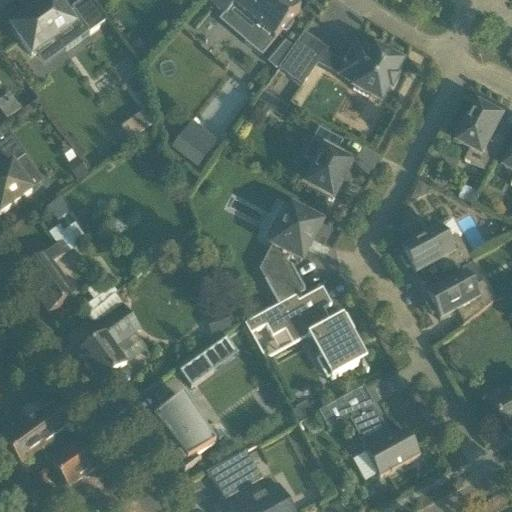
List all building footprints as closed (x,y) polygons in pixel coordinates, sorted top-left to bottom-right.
[(66,17),(53,0),(52,0),(11,30),(31,57),(56,39),(65,51),(88,34),(89,35),(105,23),(88,0),(84,0),(71,10),(73,13),(66,17)] [(204,0),(224,16),(225,17),(232,8),(257,29),(253,33),(244,43),(260,56),(260,57),(261,58),(281,33),(282,33),(285,34),(292,26),(291,23),(290,23),(299,13),(298,12),(283,0),(204,0)] [(326,52),(303,36),(279,70),(301,87),(326,52)] [(352,92),(378,105),(380,106),(387,92),(390,94),(389,94),(390,95),(398,81),(397,80),(396,81),(394,79),(401,66),(397,63),(399,60),(387,54),(386,57),(374,51),(371,55),(355,47),(338,78),(354,87),(352,92)] [(264,94),(255,111),(267,117),(270,112),(276,100),(264,94)] [(0,102),(0,113),(3,118),(17,108),(8,96),(0,102)] [(473,120),(469,118),(462,131),(465,133),(459,145),(471,152),(465,163),(488,175),(503,148),(490,142),(502,119),(494,115),(496,112),(483,105),(481,108),(479,107),(473,120)] [(142,113),(132,120),(142,134),(152,127),(142,113)] [(0,216),(31,194),(12,167),(25,158),(3,128),(0,129),(0,216)] [(186,130),(171,150),(197,171),(213,151),(186,130)] [(315,166),(303,189),(332,204),(338,192),(346,179),(345,178),(351,166),(334,157),(342,143),(318,131),(303,159),(315,166)] [(68,166),(66,168),(76,182),(88,174),(78,160),(76,161),(68,166)] [(59,201),(46,211),(56,223),(68,213),(59,201)] [(291,211),(271,249),(272,249),(263,265),(270,277),(263,281),(264,283),(263,283),(276,307),(277,306),(278,308),(295,299),(304,294),(303,292),(304,292),(291,268),(290,268),(289,267),(288,268),(286,264),(289,258),(300,264),(307,250),(308,250),(313,241),(320,226),(291,211)] [(414,247),(403,253),(402,254),(403,256),(399,257),(406,271),(410,269),(414,276),(436,264),(443,277),(470,262),(457,238),(446,244),(439,233),(427,240),(425,236),(412,243),(414,247)] [(74,297),(57,273),(51,266),(68,254),(62,245),(18,275),(48,316),(74,297)] [(93,302),(113,287),(106,277),(85,292),(93,302)] [(468,323),(469,323),(493,304),(482,284),(471,290),(464,278),(427,299),(428,301),(424,303),(431,316),(435,314),(439,322),(461,310),(468,323)] [(330,381),(361,365),(362,364),(347,336),(353,332),(345,317),(330,326),(322,312),(330,307),(321,291),(298,304),(295,299),(278,308),(253,322),(258,332),(265,328),(272,339),(296,326),(304,341),(307,339),(308,340),(311,338),(333,378),(330,380),(330,381)] [(130,376),(125,369),(112,350),(118,345),(138,332),(122,309),(93,329),(101,341),(77,358),(98,387),(111,378),(116,385),(122,386),(129,381),(130,376)] [(225,313),(205,319),(210,335),(230,328),(225,313)] [(250,337),(251,336),(258,332),(253,322),(244,327),(250,337)] [(201,358),(179,374),(190,390),(213,374),(201,358)] [(362,390),(318,414),(328,432),(350,420),(369,453),(364,455),(379,481),(419,459),(404,433),(389,442),(371,409),(372,408),(373,408),(362,389),(362,390)] [(494,406),(500,417),(509,433),(511,431),(511,393),(507,396),(508,398),(494,406)] [(214,445),(182,399),(175,404),(169,396),(156,405),(162,413),(153,420),(175,450),(171,453),(170,453),(169,454),(184,474),(200,462),(199,461),(198,462),(196,458),(214,445)] [(295,413),(293,414),(298,423),(307,418),(306,416),(311,413),(305,404),(294,410),(295,413)] [(68,489),(98,468),(80,444),(79,444),(69,430),(69,429),(53,407),(3,444),(20,467),(29,460),(41,451),(50,464),(50,465),(68,489)] [(256,486),(261,483),(245,454),(205,476),(225,503),(233,498),(240,511),(238,511),(289,511),(278,490),(263,498),(256,486)]
